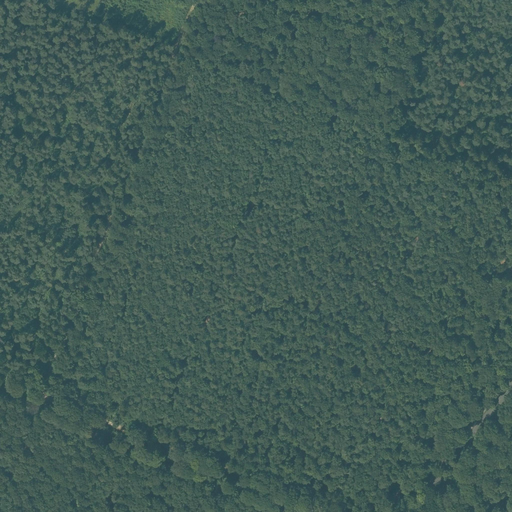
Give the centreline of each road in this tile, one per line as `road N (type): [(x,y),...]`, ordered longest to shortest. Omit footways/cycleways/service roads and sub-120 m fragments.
road 1 (track): [(45,403),(203,0)]
road 2 (track): [(511,163),(185,53)]
road 3 (track): [(329,511),(45,403)]
road 4 (track): [(511,200),(415,476)]
road 5 (secondary): [(406,511),(511,375)]
road 6 (track): [(399,127),(444,0)]
